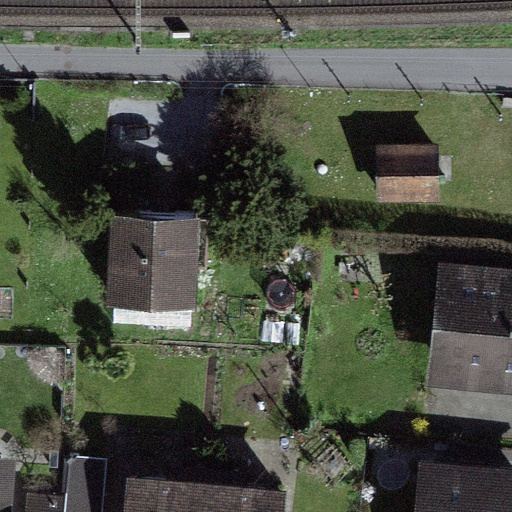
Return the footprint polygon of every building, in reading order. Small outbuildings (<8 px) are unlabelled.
[(380,203),(441,203),(441,145),(380,144),(380,203)] [(211,233),(119,229),(115,314),(207,318),(211,233)] [(511,282),(452,279),(444,388),(511,393),(511,282)] [(511,511),(511,477),(438,472),(434,511),(511,511)] [(285,511),(288,491),(128,477),(124,511),(285,511)] [(10,511),(14,483),(0,481),(0,511),(10,511)]
